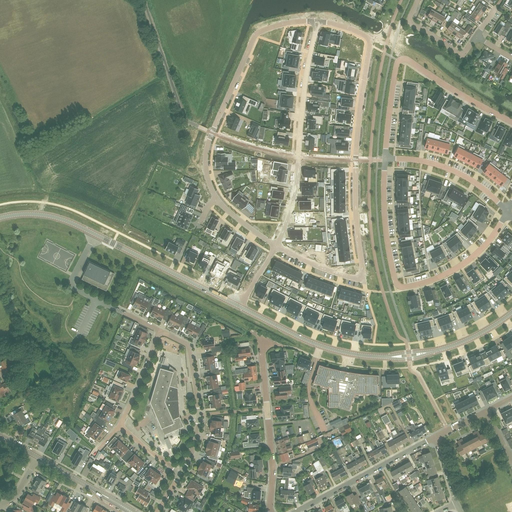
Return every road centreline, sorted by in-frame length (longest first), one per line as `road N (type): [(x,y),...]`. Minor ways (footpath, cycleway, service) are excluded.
road 1 (residential): [(275,246),(362,278),(353,199),(368,39),(318,22)]
road 2 (residential): [(385,159),(385,232),(398,287),(457,268),(507,211)]
road 3 (residential): [(318,22),(254,36),(206,147),(213,195)]
road 4 (residential): [(275,246),(294,193),(318,22)]
road 5 (residential): [(385,159),(402,59),(511,121)]
road 6 (residential): [(270,511),(265,342)]
road 7 (residential): [(159,331),(188,346),(196,433),(180,470)]
road 8 (residential): [(296,511),(436,437)]
road 9 (tertiary): [(95,234),(236,306)]
road 10 (tertiary): [(236,306),(322,346),(382,356)]
road 11 (residential): [(385,159),(456,172),(507,211)]
road 12 (unclassified): [(183,118),(143,0)]
